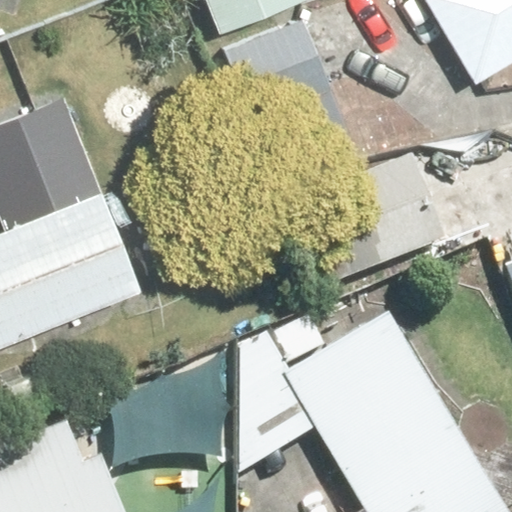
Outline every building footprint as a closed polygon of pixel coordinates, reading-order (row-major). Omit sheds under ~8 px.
[(186,0),(200,32),(279,0),(186,0)] [(511,0),(410,0),(455,73),(511,38),(511,0)] [(232,114),(320,83),(296,15),(208,47),(232,114)] [(0,215),(0,332),(124,284),(62,125),(0,149),(0,214),(1,216),(0,215)] [(433,246),(402,160),(282,203),(313,288),(433,246)] [(511,302),(500,307),(511,335),(511,302)] [(263,379),(339,511),(484,511),(373,317),(263,379)] [(110,511),(88,457),(76,462),(60,423),(0,446),(0,511),(110,511)]
